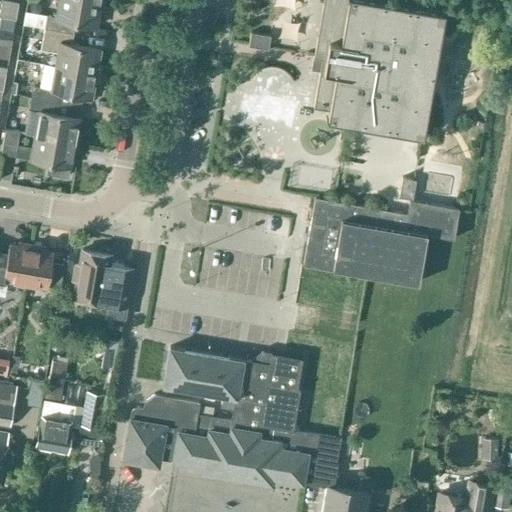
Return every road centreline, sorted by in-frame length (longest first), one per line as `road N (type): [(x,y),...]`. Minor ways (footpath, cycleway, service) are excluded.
road 1 (residential): [(197,0),(166,183),(153,193),(120,188)]
road 2 (residential): [(154,0),(120,188)]
road 3 (residential): [(120,188),(110,206),(92,213),(0,197)]
